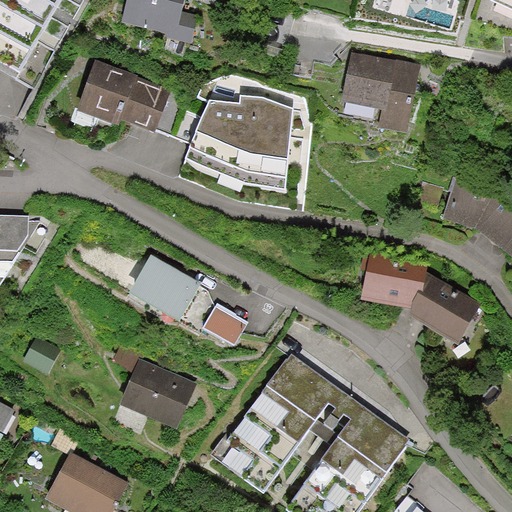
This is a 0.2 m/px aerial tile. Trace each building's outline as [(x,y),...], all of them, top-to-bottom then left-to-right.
[(0,0),(0,62),(20,74),(61,0),(0,0)] [(167,40),(191,46),(198,15),(183,12),(185,0),(127,0),(121,25),(168,36),(167,40)] [(511,0),(492,0),(491,2),(511,11),(511,0)] [(377,130),(407,136),(421,67),(397,63),(351,54),(341,105),(381,113),(377,130)] [(123,123),(157,134),(172,91),(134,77),(135,75),(96,62),(77,115),(120,130),(123,123)] [(287,193),(293,112),(263,100),(240,98),(239,104),(210,103),(187,159),(246,183),(287,193)] [(511,257),(511,203),(497,193),(454,177),(449,192),(453,194),(445,219),(476,230),(511,257)] [(26,243),(29,240),(30,217),(0,216),(0,285),(17,259),(26,243)] [(424,296),(427,272),(429,267),(372,255),(362,303),(412,312),(419,294),(424,296)] [(129,295),(179,324),(193,300),(200,287),(151,258),(129,295)] [(419,294),(412,312),(409,318),(459,346),(481,303),(427,272),(424,296),(419,294)] [(204,329),(234,346),(247,325),(217,307),(204,329)] [(22,361),(46,372),(58,349),(34,337),(22,361)] [(133,379),(141,361),(144,353),(122,345),(115,362),(133,379)] [(359,511),(410,441),(291,356),(231,440),(225,436),(210,457),(265,496),(329,407),(335,411),(329,418),(339,426),(345,418),(350,422),(285,511),(359,511)] [(121,406),(177,431),(197,385),(170,373),(141,361),(133,379),(121,406)] [(0,441),(14,415),(0,407),(0,441)] [(47,498),(72,511),(114,511),(130,484),(71,453),(47,498)]
